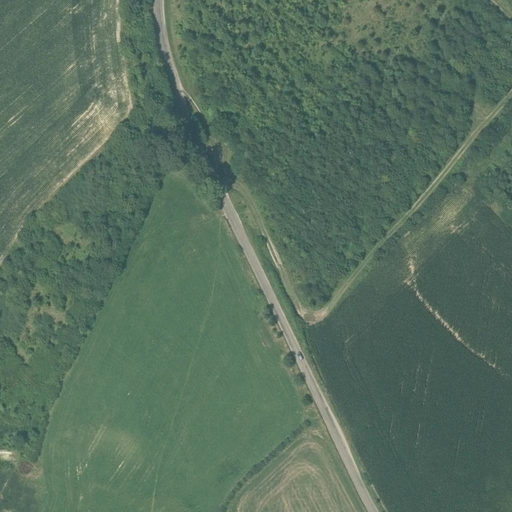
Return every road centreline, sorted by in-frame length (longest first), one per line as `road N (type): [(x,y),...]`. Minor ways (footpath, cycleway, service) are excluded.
road 1 (unclassified): [(372,511),(184,118),(159,0)]
road 2 (track): [(227,178),(247,197),(296,306),(304,315),(320,314),(511,90)]
